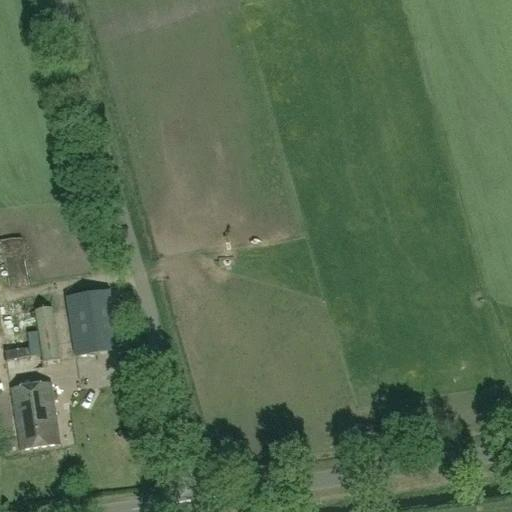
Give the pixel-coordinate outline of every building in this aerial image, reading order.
[(66,299),(76,359),(120,352),(110,291),(66,299)] [(53,311),(34,314),(42,363),(60,360),(53,311)] [(40,355),(36,331),(26,333),(28,347),(4,351),(5,360),(40,355)] [(51,384),(10,391),(20,452),(61,445),(51,384)] [(182,500),(196,496),(191,477),(178,480),(182,500)]
